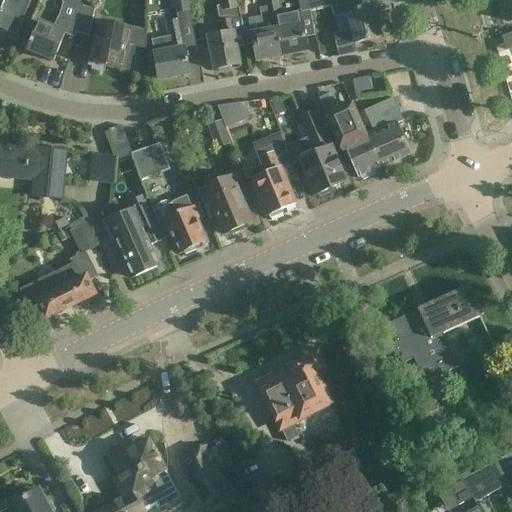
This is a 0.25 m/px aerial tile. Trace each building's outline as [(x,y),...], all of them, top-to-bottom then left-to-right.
[(0,0),(0,33),(13,39),(28,3),(21,0),(0,0)] [(191,12),(188,0),(172,0),(176,15),(191,12)] [(245,46),(243,31),(239,10),(239,7),(237,7),(235,0),(219,0),(221,5),(218,6),(224,36),(210,39),(216,70),(242,65),(239,47),(245,46)] [(283,57),(271,0),(262,0),(264,8),(260,9),(264,32),(252,35),(258,62),(283,57)] [(280,0),(271,0),(278,30),(283,57),(308,52),(306,38),(316,35),(311,11),(283,16),(280,0)] [(308,0),(311,11),(331,5),(332,5),(330,0),(308,0)] [(332,5),(331,5),(335,18),(347,14),(352,32),(334,36),(338,49),(382,37),(374,6),(370,7),(368,0),(349,0),(344,1),(332,5)] [(511,0),(502,0),(509,22),(511,21),(511,0)] [(84,7),(83,7),(77,26),(78,27),(76,34),(77,34),(89,37),(97,6),(85,4),(84,7)] [(239,10),(243,31),(254,29),(250,7),(239,10)] [(169,38),(152,41),(155,55),(160,80),(191,74),(186,50),(198,48),(191,12),(176,15),(177,23),(166,25),(169,38)] [(78,27),(77,26),(59,19),(55,29),(41,23),(29,52),(54,62),(66,35),(75,39),(77,34),(76,34),(78,27)] [(98,38),(92,65),(95,66),(94,70),(104,73),(105,68),(129,73),(135,48),(146,50),(146,31),(123,27),(101,22),(98,38)] [(368,78),(352,80),(354,98),(370,97),(368,78)] [(371,137),(385,167),(410,156),(397,126),(405,122),(394,100),(365,113),(375,135),(371,137)] [(341,153),(347,151),(346,148),(369,138),(353,102),(324,115),(341,153)] [(332,149),(317,112),(302,118),(317,155),(301,162),(315,197),(347,184),(333,149),(332,149)] [(231,145),(223,121),(208,126),(216,150),(231,145)] [(294,165),(280,133),(252,145),(263,170),(251,175),(268,216),(296,205),(281,171),(294,165)] [(360,179),(361,178),(364,181),(375,176),(376,172),(385,167),(371,137),(369,138),(346,148),(347,151),(360,179)] [(160,144),(133,154),(143,181),(170,171),(160,144)] [(37,151),(0,148),(0,176),(34,179),(33,197),(62,200),(66,152),(37,149),(37,151)] [(114,185),(115,171),(117,157),(91,154),(89,182),(114,185)] [(236,190),(232,179),(217,185),(206,189),(211,201),(225,235),(251,224),(242,201),(247,199),(242,187),(236,190)] [(171,199),(152,207),(165,239),(174,236),(181,254),(184,253),(185,255),(196,251),(194,248),(206,243),(197,221),(203,219),(197,206),(192,209),(187,198),(173,204),(171,199)] [(163,240),(146,202),(102,221),(113,245),(117,244),(132,278),(160,266),(151,246),(163,240)] [(69,227),(57,233),(62,242),(73,236),(82,254),(87,252),(99,246),(88,222),(76,228),(71,231),(69,227)] [(82,254),(69,261),(71,264),(19,291),(27,306),(24,308),(33,325),(95,295),(89,282),(99,277),(87,252),(82,254)] [(482,318),(469,289),(388,325),(396,343),(390,346),(395,355),(400,353),(404,361),(413,357),(425,384),(459,368),(445,334),(482,318)] [(315,357),(259,385),(281,430),(287,442),(298,436),(292,424),(332,405),(315,372),(321,369),(323,365),(320,359),(315,357)] [(438,411),(428,389),(409,397),(419,419),(438,411)] [(511,447),(511,416),(499,423),(511,448),(511,447)] [(125,498),(98,511),(146,511),(147,511),(155,507),(150,498),(175,485),(168,472),(150,439),(135,447),(132,442),(108,455),(120,476),(115,479),(125,498)] [(202,451),(199,445),(183,454),(184,456),(178,459),(206,511),(213,511),(236,500),(208,448),(202,451)] [(483,463),(479,452),(452,463),(457,473),(483,463)] [(461,476),(473,498),(479,495),(482,500),(508,485),(496,462),(484,468),(482,464),(461,476)] [(473,498),(461,476),(448,483),(460,505),(473,498)] [(13,511),(11,511),(50,511),(40,492),(25,500),(19,499),(13,502),(11,508),(13,511)]
